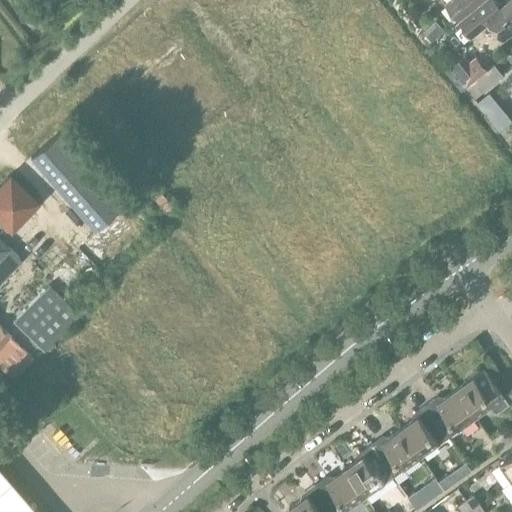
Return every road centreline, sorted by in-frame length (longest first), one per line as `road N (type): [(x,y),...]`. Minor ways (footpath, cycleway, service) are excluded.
road 1 (tertiary): [(163,511),(462,269)]
road 2 (residential): [(223,511),(363,399),(494,314)]
road 3 (residential): [(129,299),(354,129)]
road 4 (unclassified): [(0,122),(131,0)]
road 5 (residential): [(354,129),(462,269)]
road 6 (residential): [(259,0),(347,109),(354,129)]
